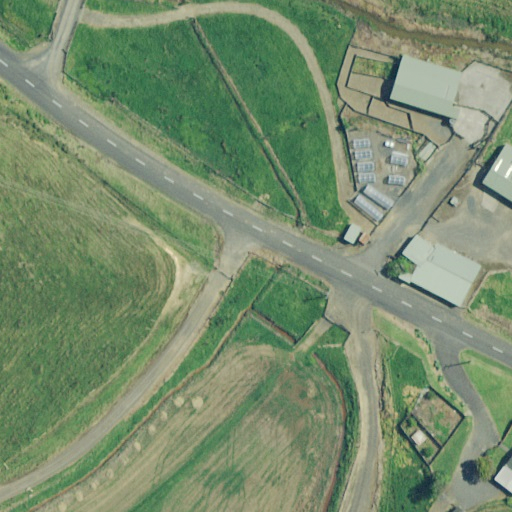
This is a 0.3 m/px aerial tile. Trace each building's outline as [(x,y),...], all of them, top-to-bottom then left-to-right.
[(463,74),(405,56),(392,99),(459,120),(462,111),(452,108),(463,74)] [(511,148),(507,146),(484,184),(511,201),(511,148)] [(362,229),(353,224),(344,238),(353,244),(362,229)] [(434,246),(414,236),(404,256),(420,264),(411,281),(461,307),(481,267),(436,244),(434,246)] [(427,439),(419,430),(412,438),(420,446),(427,439)] [(511,459),(496,481),(511,492),(511,459)]
